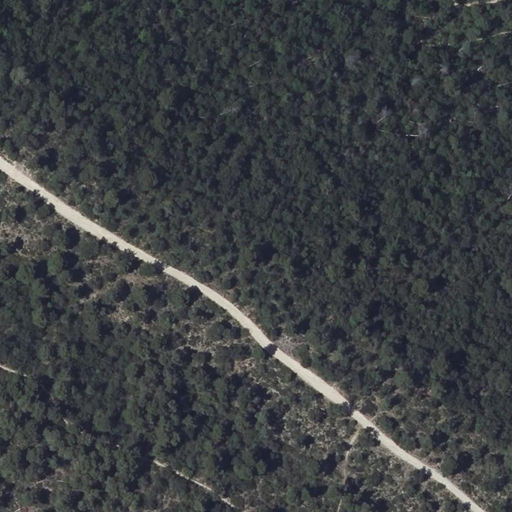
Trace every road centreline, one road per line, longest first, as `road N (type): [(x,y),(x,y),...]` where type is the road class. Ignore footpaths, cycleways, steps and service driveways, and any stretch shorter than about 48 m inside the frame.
road 1 (track): [(481,511),(258,340),(49,201),(0,158)]
road 2 (track): [(0,361),(43,384),(93,436),(216,487),(235,511)]
